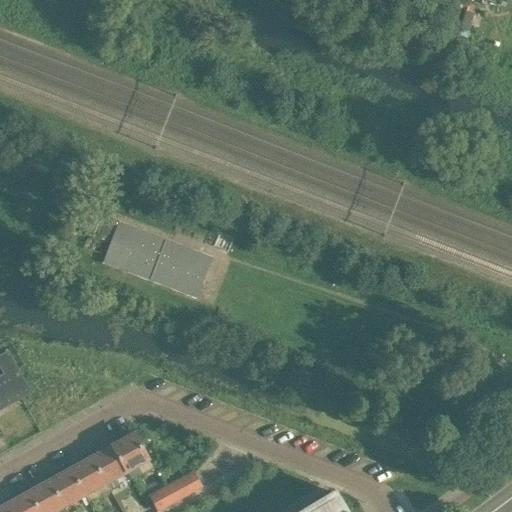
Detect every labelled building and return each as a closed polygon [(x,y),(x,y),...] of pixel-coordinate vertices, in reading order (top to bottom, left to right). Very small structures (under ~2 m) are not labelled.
[(99,239),(106,219),(92,214),(84,233),(99,239)] [(196,299),(212,258),(118,222),(102,263),(196,299)] [(0,409),(29,393),(7,353),(0,357),(0,409)] [(133,434),(111,446),(126,473),(148,461),(133,434)] [(111,446),(91,458),(105,484),(126,473),(111,446)] [(105,484),(91,458),(70,470),(84,496),(105,484)] [(70,470),(49,481),(63,508),(84,496),(70,470)] [(149,496),(158,511),(201,488),(192,472),(149,496)] [(38,511),(55,511),(63,508),(49,481),(28,493),(38,511)] [(38,511),(28,493),(7,504),(10,511),(38,511)] [(309,511),(346,511),(336,494),(309,511)]
